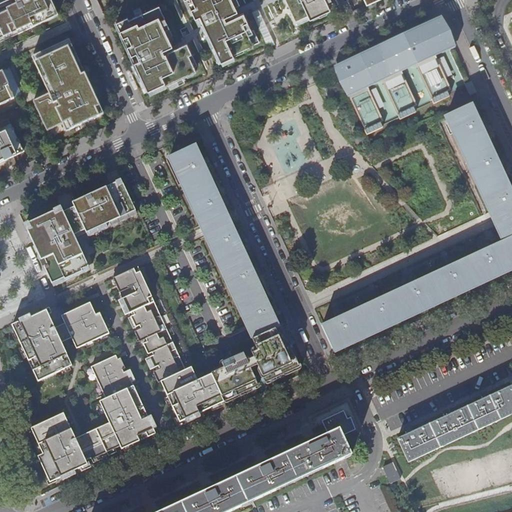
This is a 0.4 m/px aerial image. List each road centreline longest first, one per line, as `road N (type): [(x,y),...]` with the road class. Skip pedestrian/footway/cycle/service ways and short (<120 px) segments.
road 1 (residential): [(331,383),(201,105)]
road 2 (residential): [(53,511),(331,383)]
road 3 (residential): [(201,105),(434,0)]
road 4 (residential): [(331,383),(511,297)]
road 5 (residential): [(0,200),(141,133)]
road 6 (residential): [(78,0),(141,133)]
road 7 (residential): [(511,118),(455,0)]
